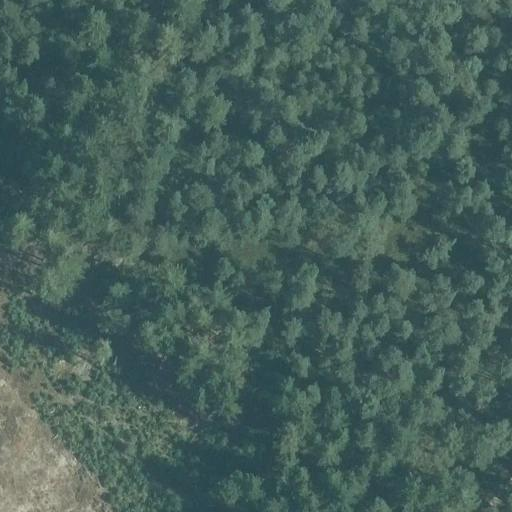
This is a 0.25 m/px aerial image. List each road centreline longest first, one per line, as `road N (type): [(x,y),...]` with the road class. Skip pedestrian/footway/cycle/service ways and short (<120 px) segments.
road 1 (track): [(153,511),(511,99)]
road 2 (track): [(183,0),(0,419)]
